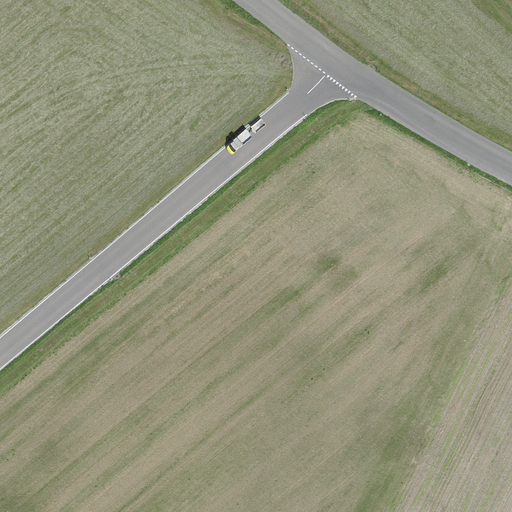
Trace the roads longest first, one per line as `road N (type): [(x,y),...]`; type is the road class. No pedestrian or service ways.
road 1 (unclassified): [(339,71),(0,355)]
road 2 (unclassified): [(511,168),(339,71)]
